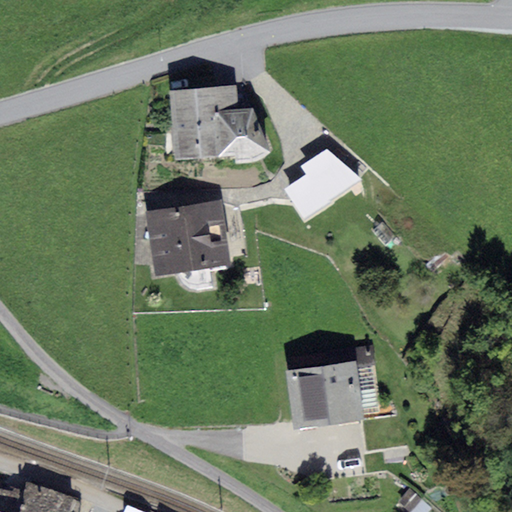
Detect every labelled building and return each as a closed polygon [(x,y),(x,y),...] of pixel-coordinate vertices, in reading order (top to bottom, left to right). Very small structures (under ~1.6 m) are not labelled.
[(172,92),(176,161),(237,160),(238,167),(256,164),(272,152),(255,110),(239,110),(237,87),(172,92)] [(286,190),(307,223),(335,204),(333,202),(363,180),(328,150),(303,167),(308,176),(286,190)] [(222,201),(146,215),(158,277),(232,265),(222,201)] [(356,363),(287,373),(295,431),(364,422),(365,415),(358,369),(356,363)] [(365,415),(381,413),(375,366),(358,369),(365,415)] [(70,511),(75,499),(29,482),(22,511),(70,511)]
